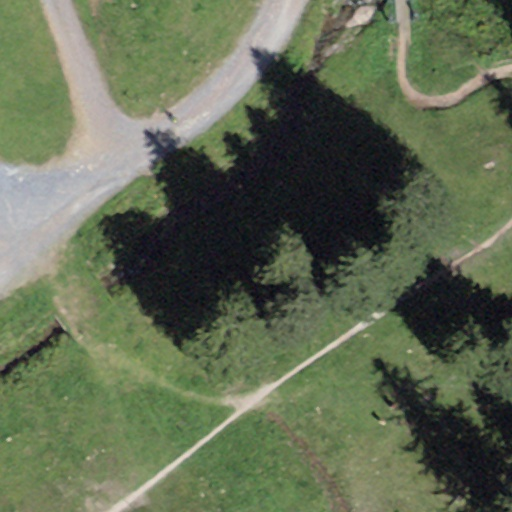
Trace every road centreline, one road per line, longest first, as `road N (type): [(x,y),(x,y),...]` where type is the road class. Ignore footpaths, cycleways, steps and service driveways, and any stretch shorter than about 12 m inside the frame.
road 1 (track): [(511,404),(257,396),(131,365),(81,323),(48,228)]
road 2 (track): [(48,228),(230,80),(276,0)]
road 3 (track): [(119,174),(110,126),(59,0)]
